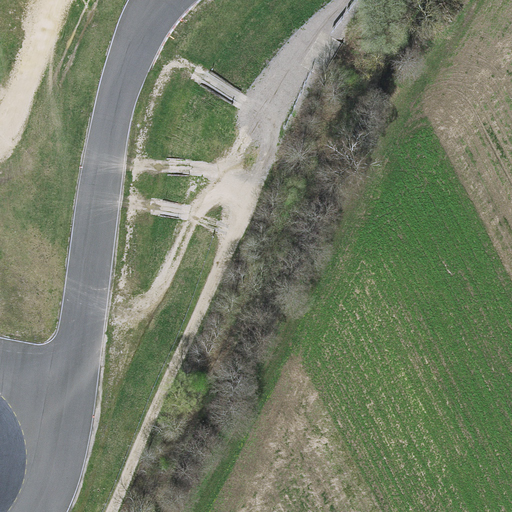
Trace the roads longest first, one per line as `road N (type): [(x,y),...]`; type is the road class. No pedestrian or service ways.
road 1 (track): [(285,134),(213,83),(190,72),(173,75),(159,92),(127,332),(228,176)]
road 2 (track): [(294,88),(298,107),(112,511)]
road 3 (track): [(52,0),(0,115)]
road 4 (track): [(228,176),(264,92),(294,88)]
